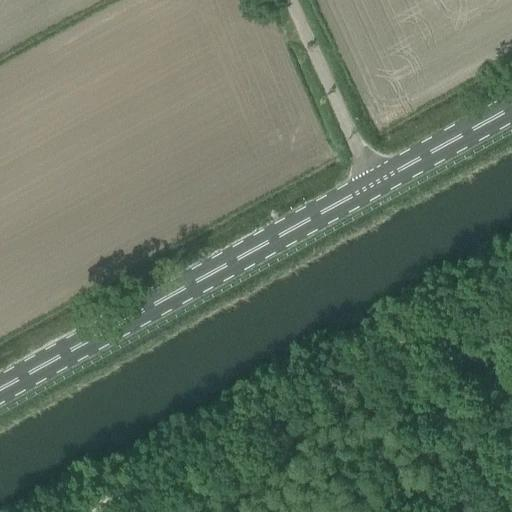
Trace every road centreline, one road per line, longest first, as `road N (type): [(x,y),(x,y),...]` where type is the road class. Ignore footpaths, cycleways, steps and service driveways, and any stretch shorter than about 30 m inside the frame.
road 1 (track): [(511,280),(88,511)]
road 2 (primary): [(0,391),(378,184)]
road 3 (unclassified): [(378,184),(292,0)]
road 4 (primary): [(378,184),(511,110)]
